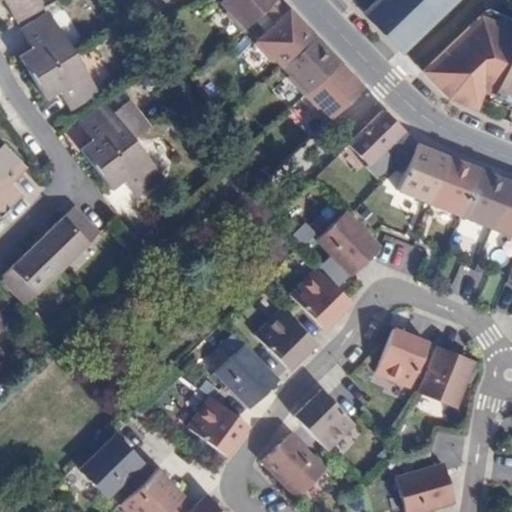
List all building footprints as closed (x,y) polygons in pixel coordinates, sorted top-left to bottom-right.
[(41,3),(39,0),(14,0),(6,4),(12,17),(41,3)] [(263,10),(274,0),(222,0),(220,2),(227,10),(225,12),(242,30),(263,10)] [(275,23),(288,11),(277,0),(274,0),(263,10),(275,23)] [(401,50),(452,0),(375,0),(375,1),(369,6),(388,26),(383,31),(401,50)] [(388,26),(369,6),(364,11),(383,31),(388,26)] [(511,20),(487,9),(469,26),(475,34),(489,21),(511,31),(511,20)] [(281,66),(313,37),(288,11),(275,23),(255,43),(272,62),(274,60),(281,66)] [(49,13),(19,29),(27,42),(35,37),(39,44),(31,48),(18,56),(26,69),(32,78),(73,53),(49,13)] [(511,31),(489,21),(475,34),(469,26),(428,65),(447,85),(441,91),(446,97),(473,108),(480,90),(511,102),(511,110),(511,111),(511,31)] [(35,37),(27,42),(31,48),(39,44),(35,37)] [(303,94),(337,63),(313,37),(281,66),(289,75),(287,78),(303,94)] [(98,94),(73,53),(32,78),(40,92),(45,100),(58,92),(64,88),(69,94),(62,99),(70,110),(98,94)] [(330,119),(362,88),(337,63),(303,94),(321,113),(323,111),(330,119)] [(428,65),(421,71),(441,91),(447,85),(428,65)] [(64,88),(58,92),(62,99),(69,94),(64,88)] [(122,99),(108,109),(126,132),(139,121),(122,99)] [(104,105),(77,123),(86,133),(92,130),(97,136),(91,140),(79,150),(89,163),(94,170),(132,141),(126,132),(108,109),(104,105)] [(405,170),(415,144),(382,110),(347,144),(367,164),(364,167),(376,178),(394,160),(405,170)] [(92,130),(86,133),(91,140),(97,136),(92,130)] [(161,177),(132,141),(94,170),(101,178),(110,190),(122,181),(128,176),(133,182),(127,187),(136,198),(161,177)] [(415,144),(397,190),(428,203),(447,157),(415,144)] [(4,146),(0,149),(0,210),(2,213),(15,200),(21,195),(10,184),(4,178),(9,173),(15,178),(26,168),(4,146)] [(428,203),(460,215),(478,169),(447,157),(428,203)] [(460,215),(491,228),(509,182),(478,169),(460,215)] [(4,178),(10,184),(15,178),(9,173),(4,178)] [(128,176),(122,181),(127,187),(133,182),(128,176)] [(491,228),(511,236),(511,183),(509,182),(491,228)] [(61,268),(98,233),(73,206),(53,226),(36,242),(61,268)] [(344,212),(316,240),(350,275),(378,247),(344,212)] [(0,280),(23,305),(61,268),(36,242),(24,254),(0,276),(0,280)] [(315,268),(288,295),(322,329),(349,302),(315,268)] [(280,308),(253,335),(287,370),(314,343),(280,308)] [(427,343),(391,330),(374,373),(409,388),(427,343)] [(241,344),(213,372),(248,407),(276,380),(241,344)] [(473,362),(436,347),(418,393),(455,407),(473,362)] [(353,424),(320,390),(293,417),(326,451),(353,424)] [(247,425),(209,397),(186,428),(224,457),(247,425)] [(113,434),(77,469),(105,498),(116,486),(141,462),(113,434)] [(323,470),(289,434),(261,462),(296,497),(323,470)] [(141,462),(116,486),(127,497),(152,473),(141,462)] [(441,464),(394,478),(404,511),(417,511),(453,502),(441,464)] [(127,497),(119,505),(126,511),(167,511),(182,497),(155,470),(152,473),(127,497)] [(188,511),(219,511),(204,496),(193,508),(188,511)] [(188,511),(193,508),(182,497),(167,511),(188,511)]
